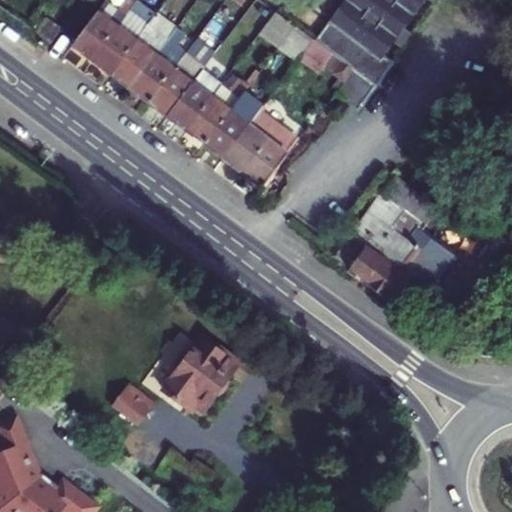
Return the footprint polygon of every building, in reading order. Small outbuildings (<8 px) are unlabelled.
[(100,39),(130,2),(127,0),(103,0),(83,27),(100,39)] [(131,0),(130,2),(148,15),(159,1),(157,0),(131,0)] [(423,0),(342,0),(311,41),(346,68),(328,92),(355,112),(391,64),(382,57),(423,0)] [(159,1),(148,15),(165,28),(177,14),(159,1)] [(118,53),(148,15),(130,2),(100,39),(118,53)] [(177,14),(165,28),(185,43),(196,29),(177,14)] [(136,66),(165,28),(148,15),(118,53),(136,66)] [(277,15),(265,35),(301,55),(312,35),(277,15)] [(196,29),(185,43),(155,81),(176,96),(205,57),(222,36),(202,21),(196,29)] [(185,43),(165,28),(136,66),(155,81),(185,43)] [(196,111),(226,74),(222,70),(219,74),(206,65),(209,61),(205,57),(176,96),(196,111)] [(243,86),(226,74),(196,111),(213,124),(243,86)] [(232,138),(262,100),(243,86),(213,124),(232,138)] [(267,93),(262,100),(232,138),(272,168),(308,120),(267,93)] [(357,249),(354,254),(396,285),(412,264),(431,279),(462,236),(430,212),(444,193),(405,164),(347,242),(357,249)] [(485,254),(462,236),(431,279),(453,296),(485,254)] [(0,352),(17,330),(0,317),(0,352)] [(175,375),(181,379),(164,403),(188,420),(193,411),(208,421),(240,376),(206,352),(198,363),(193,360),(191,363),(185,359),(175,375)] [(156,413),(128,393),(102,426),(130,446),(156,413)] [(87,511),(101,511),(110,500),(75,473),(66,485),(50,473),(48,469),(51,468),(27,411),(7,419),(17,443),(0,451),(0,462),(10,485),(4,487),(12,505),(20,511),(24,507),(30,511),(68,511),(75,503),(87,511)] [(307,511),(272,497),(259,511),(307,511)]
